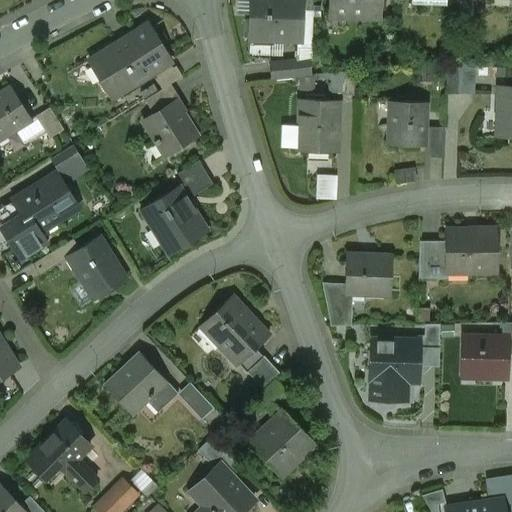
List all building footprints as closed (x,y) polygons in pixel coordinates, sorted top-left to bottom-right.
[(250,0),(249,38),(300,40),(301,12),(300,0),(250,0)] [(312,0),(300,0),(301,12),(312,12),(312,0)] [(329,0),(329,10),(362,11),(362,17),(379,17),(379,0),(329,0)] [(458,0),(458,13),(472,13),(472,0),(458,0)] [(147,24),(114,45),(114,44),(95,55),(119,95),(148,78),(147,76),(170,61),(162,47),(163,47),(156,35),(155,36),(147,24)] [(297,60),(271,63),(273,78),(298,76),(297,60)] [(449,92),(476,92),(476,63),(450,62),(449,92)] [(175,66),(155,79),(161,89),(170,84),(182,76),(175,66)] [(354,72),(342,71),(342,95),(354,96),(354,72)] [(161,89),(144,100),(153,114),(175,101),(176,102),(180,100),(170,84),(161,89)] [(511,86),(497,86),(495,137),(511,137),(511,86)] [(10,87),(0,93),(0,139),(19,127),(16,123),(28,116),(10,87)] [(340,101),(298,99),(296,151),(338,152),(340,101)] [(153,114),(143,121),(155,140),(153,141),(155,145),(157,144),(164,155),(197,135),(176,102),(175,101),(153,114)] [(426,103),(393,101),(393,125),(388,125),(388,145),(424,146),(426,103)] [(49,108),(36,116),(49,138),(63,130),(49,108)] [(445,128),(430,127),(430,157),(444,158),(445,128)] [(72,145),(51,158),(60,172),(81,159),(72,145)] [(212,184),(198,161),(177,174),(184,184),(180,186),(189,199),(212,184)] [(56,173),(13,200),(14,202),(17,200),(36,231),(33,233),(34,234),(78,207),(56,173)] [(318,174),(318,198),(338,198),(338,173),(318,174)] [(180,186),(140,212),(151,230),(153,229),(169,254),(208,229),(189,199),(180,186)] [(480,231),(446,232),(446,248),(446,270),(467,270),(468,273),(496,272),(495,229),(480,229),(480,231)] [(79,249),(66,256),(67,258),(93,299),(126,279),(99,236),(79,249)] [(73,239),(32,264),(39,275),(67,258),(66,256),(79,249),(73,239)] [(446,270),(446,248),(419,248),(418,279),(436,279),(436,270),(446,270)] [(391,257),(347,255),(345,293),(389,295),(391,257)] [(341,284),(322,283),(330,326),(351,325),(351,311),(340,310),(341,284)] [(249,314),(232,296),(200,326),(237,365),(268,336),(248,315),(249,314)] [(511,322),(502,323),(501,338),(507,339),(507,354),(511,354),(511,322)] [(419,341),(418,365),(424,359),(438,360),(439,324),(424,324),(424,336),(417,335),(417,341),(419,341)] [(501,338),(462,337),(462,365),(476,365),(475,373),(506,373),(507,354),(507,339),(501,338)] [(0,378),(18,367),(0,338),(0,378)] [(417,341),(371,340),(370,380),(371,380),(371,395),(374,399),(397,400),(397,381),(418,381),(418,365),(419,341),(417,341)] [(141,354),(128,366),(127,364),(104,386),(131,415),(152,396),(163,407),(178,393),(141,354)] [(263,357),(247,372),(262,389),(273,379),(279,374),(263,357)] [(262,389),(253,398),(263,409),(283,390),(273,379),(262,389)] [(213,408),(193,386),(181,398),(201,419),(213,408)] [(282,413),(250,443),(280,474),(312,444),(282,413)] [(66,420),(39,447),(39,448),(27,460),(43,477),(55,464),(63,472),(64,471),(84,491),(97,478),(77,458),(90,445),(66,420)] [(197,451),(214,469),(220,464),(231,476),(239,468),(211,437),(197,451)] [(208,510),(206,511),(240,511),(254,500),(231,476),(220,464),(214,469),(191,491),(208,510)] [(123,478),(93,508),(97,511),(120,511),(138,494),(123,478)] [(21,511),(17,507),(0,488),(0,511),(21,511)] [(444,504),(446,509),(447,508),(442,490),(421,496),(424,511),(438,511),(437,505),(444,504)] [(43,511),(29,496),(17,507),(21,511),(43,511)] [(446,509),(444,509),(444,511),(505,511),(504,500),(447,508),(446,509)]
